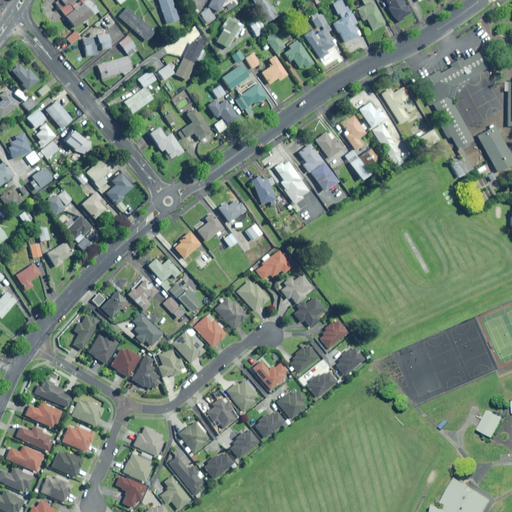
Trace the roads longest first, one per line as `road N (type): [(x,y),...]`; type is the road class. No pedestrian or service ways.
road 1 (residential): [(205,177),(339,81),(480,0)]
road 2 (residential): [(12,17),(128,150)]
road 3 (residential): [(127,402),(151,409),(177,403),(246,344),(273,333)]
road 4 (residential): [(31,343),(143,224)]
